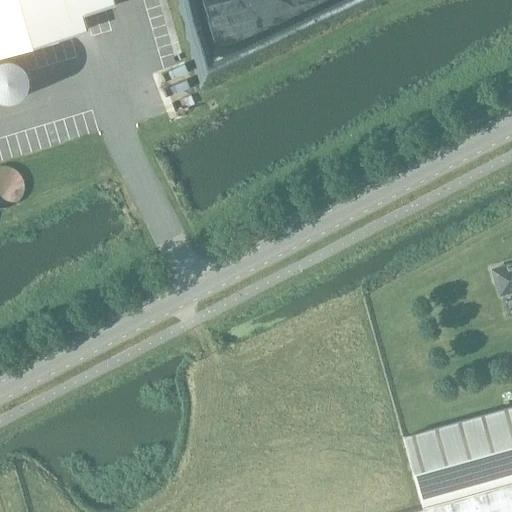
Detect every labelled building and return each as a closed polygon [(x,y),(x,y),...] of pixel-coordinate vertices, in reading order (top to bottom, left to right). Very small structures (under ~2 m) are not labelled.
[(110,0),(0,0),(0,56),(70,36),(65,21),(106,9),(110,0)] [(0,99),(1,100),(10,101),(18,98),(24,93),(27,87),(28,79),(25,69),(17,62),(7,60),(0,61),(0,99)] [(172,81),(174,107),(191,106),(188,79),(172,81)] [(0,205),(5,206),(15,202),(22,194),(24,184),(21,174),(14,167),(6,164),(0,164),(0,205)] [(511,265),(493,270),(500,294),(511,290),(511,265)] [(511,482),(511,406),(402,437),(423,508),(511,482)] [(511,511),(511,482),(423,508),(409,511),(511,511)]
